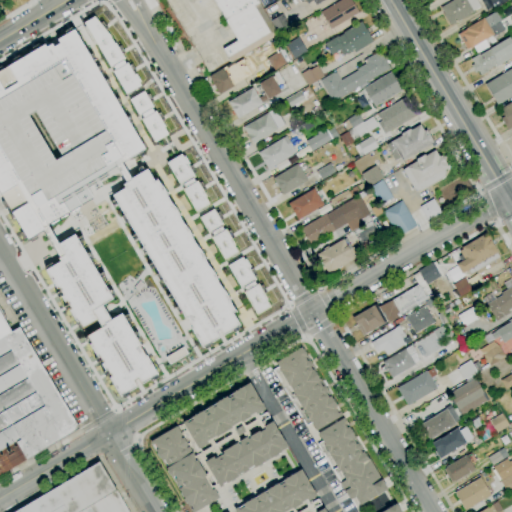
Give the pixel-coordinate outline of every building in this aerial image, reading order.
[(231,63),(222,48),(235,40),(211,0),(255,0),(277,36),(231,63)] [(331,29),(320,12),(339,0),(351,0),(359,12),(355,15),(354,16),(353,16),(331,29)] [(451,26),(450,24),(449,24),(443,14),(443,13),(440,7),(452,0),(476,0),(481,8),(451,26)] [(466,49),(458,35),(466,30),(465,28),(483,17),(484,19),(496,12),(501,20),(499,21),(504,30),(493,37),(496,42),(477,54),(473,47),(470,48),(469,48),(466,49)] [(279,31),(272,20),(282,13),(289,24),(279,31)] [(121,95),(136,88),(100,14),(85,21),(121,95)] [(343,56),(339,50),(331,55),(324,44),(337,36),(338,37),(343,34),(342,33),(360,21),(373,41),(354,53),(353,51),(347,54),(346,53),(343,56)] [(0,195),(27,241),(49,227),(48,225),(94,198),(86,185),(145,150),(73,30),(57,39),(59,43),(53,46),(51,43),(46,46),(45,44),(0,70),(0,195)] [(480,75),(477,71),(475,72),(470,65),(473,63),(470,58),(478,54),(479,55),(489,49),(509,37),(511,42),(511,57),(494,68),(493,67),(480,75)] [(298,38),(307,52),(294,59),(286,45),(298,38)] [(332,103),(319,80),(335,71),(341,80),(357,70),(356,69),(365,63),(363,61),(365,60),(364,59),(379,50),(390,68),(332,103)] [(266,59),(278,52),(285,63),(273,71),(266,59)] [(235,61),(236,61),(237,60),(244,72),(242,73),(245,79),(219,95),(208,76),(235,61)] [(308,86),(300,74),(309,68),(310,70),(317,65),(324,76),(308,86)] [(511,95),(497,105),(484,84),(511,66),(511,95)] [(374,107),(363,88),(391,71),(402,90),(374,107)] [(258,98),(261,96),(260,94),(263,92),(258,84),(272,76),(281,92),(269,99),(270,99),(266,101),(266,100),(261,103),(258,98)] [(261,103),(262,104),(237,119),(227,102),(252,87),(258,98),(261,103)] [(128,99),(153,142),(167,134),(143,91),(128,99)] [(290,107),(285,100),(299,91),(304,98),(290,107)] [(388,132),(387,130),(387,131),(381,122),(382,121),(377,113),(403,97),(408,104),(409,104),(416,115),(388,132)] [(511,128),(507,131),(500,118),(503,116),(499,109),(511,101),(511,128)] [(252,144),(242,127),(275,108),(285,125),(252,144)] [(352,128),(346,119),(357,113),(362,122),(352,128)] [(354,141),(348,131),(372,116),(378,126),(354,141)] [(394,161),(391,156),(392,155),(386,145),(401,135),(400,134),(409,129),(410,130),(420,124),(424,131),(426,130),(433,142),(402,161),(400,158),(394,161)] [(311,151),(305,141),(306,141),(325,129),(331,140),(311,151)] [(345,146),(339,136),(347,132),(353,142),(345,146)] [(268,170),(257,153),(286,136),(290,143),(286,145),(292,155),(268,170)] [(360,157),(353,146),(371,136),(378,147),(360,157)] [(302,156),(300,152),(308,147),(310,151),(302,156)] [(444,170),(445,171),(445,172),(445,174),(444,175),(444,176),(443,177),(442,177),(421,190),(419,191),(417,191),(416,190),(415,190),(414,190),(413,191),(411,188),(413,188),(402,169),(416,161),(415,159),(424,154),(425,155),(435,150),(439,156),(441,155),(448,167),(444,170)] [(166,161),(193,212),(208,204),(181,153),(166,161)] [(283,195),(273,178),(297,163),(308,180),(283,195)] [(321,180),(316,171),(329,163),(335,172),(321,180)] [(368,187),(361,174),(375,165),(383,178),(368,187)] [(112,195),(202,348),(240,326),(232,313),(234,312),(156,179),(154,181),(147,168),(129,179),(130,180),(123,184),(125,187),(112,195)] [(380,205),(369,187),(381,180),(392,198),(380,205)] [(333,207),(329,200),(347,190),(348,191),(352,189),(351,188),(355,186),(358,191),(354,193),(354,194),(350,196),(351,197),(333,207)] [(298,220),(288,203),(313,188),(323,205),(298,220)] [(351,232),(337,208),(358,195),(362,202),(363,201),(366,205),(365,205),(370,213),(368,214),(371,220),(351,232)] [(428,221),(419,207),(433,198),(441,212),(428,221)] [(398,237),(382,212),(401,200),(416,225),(398,237)] [(320,216),(317,210),(328,203),(331,209),(320,216)] [(375,217),(370,210),(378,205),(382,212),(375,217)] [(198,216),(222,260),(237,252),(213,208),(198,216)] [(311,245),(301,228),(325,214),(336,208),(343,219),(332,226),(335,231),(311,245)] [(359,244),(352,232),(371,221),(378,233),(359,244)] [(45,270),(80,330),(97,320),(101,327),(85,337),(120,397),(158,375),(121,312),(111,318),(103,305),(113,299),(74,233),(56,244),(63,255),(57,258),(59,261),(45,270)] [(470,276),(467,271),(461,274),(455,264),(461,261),(459,256),(461,255),(459,251),(462,249),(461,248),(486,233),(498,252),(497,253),(500,257),(470,276)] [(328,274),(316,254),(324,250),(323,248),(328,245),(329,246),(343,238),(348,248),(351,247),(353,250),(351,251),(353,254),(352,255),(354,259),(328,274)] [(252,315),(268,307),(243,256),(228,264),(252,315)] [(427,284),(418,270),(432,262),(440,276),(427,284)] [(392,300),(418,284),(412,275),(418,272),(423,281),(424,281),(433,296),(432,297),(432,298),(429,299),(428,299),(427,299),(401,315),(392,300)] [(460,297),(453,284),(464,277),(472,290),(460,297)] [(496,321),(486,304),(501,295),(500,293),(511,286),(511,307),(508,310),(509,312),(496,321)] [(401,315),(400,316),(378,330),(377,328),(363,336),(352,317),(376,303),(378,307),(392,300),(401,315)] [(415,334),(405,317),(424,305),(434,323),(415,334)] [(464,327),(456,316),(472,306),(480,317),(464,327)] [(0,312),(11,332),(19,327),(79,428),(26,460),(0,475),(0,312)] [(442,325),(437,315),(441,312),(447,323),(442,325)] [(511,337),(503,343),(499,336),(492,340),(489,335),(496,331),(496,330),(510,322),(508,320),(511,317),(511,337)] [(386,355),(383,350),(380,352),(380,350),(376,352),(371,343),(394,328),(398,325),(405,337),(402,339),(405,344),(386,355)] [(489,366),(482,355),(482,354),(479,349),(492,341),(498,345),(505,357),(489,366)] [(391,378),(382,362),(411,345),(415,351),(409,354),(415,364),(391,378)] [(316,431),(311,423),(306,426),(297,412),(302,409),(295,398),(291,401),(288,396),(293,393),(289,386),(288,386),(279,371),(275,374),(272,370),(278,366),(275,362),(301,347),(306,356),(307,356),(314,368),(313,369),(319,379),(320,378),(330,395),(330,396),(342,415),(316,431)] [(463,381),(457,370),(459,368),(458,367),(469,360),(477,373),(463,381)] [(477,372),(472,364),(477,361),(482,369),(477,372)] [(407,406),(397,388),(426,371),(432,368),(436,375),(430,378),(437,389),(407,406)] [(511,385),(505,390),(500,381),(511,373),(511,385)] [(461,416),(448,394),(474,378),(483,393),(482,393),(487,401),(461,416)] [(193,511),(191,511),(190,510),(191,509),(189,506),(188,507),(177,489),(179,488),(178,486),(177,486),(173,480),(174,479),(172,477),(171,478),(165,468),(166,468),(161,460),(156,452),(155,452),(151,444),(150,442),(176,426),(177,427),(183,424),(182,422),(186,420),(186,421),(191,418),(190,417),(202,410),(203,411),(206,409),(206,408),(211,405),(211,406),(214,404),(214,403),(226,396),(226,397),(231,394),(231,393),(249,382),(265,410),(257,414),(259,416),(266,412),(269,417),(264,421),(266,425),(272,421),(287,447),(280,451),(280,452),(270,458),(264,461),(265,461),(254,468),(253,466),(248,469),(248,470),(243,473),(242,472),(237,475),(238,477),(226,484),(225,482),(222,485),(222,486),(219,488),(218,487),(214,489),(219,497),(193,511)] [(429,440),(419,425),(451,406),(460,420),(454,423),(455,424),(429,440)] [(497,433),(489,420),(501,413),(509,426),(497,433)] [(360,505),(355,497),(349,500),(344,491),(339,483),(345,480),(340,471),(335,475),(332,469),(336,467),(330,456),(325,459),(317,444),(322,441),(317,433),(343,418),(363,451),(367,459),(368,458),(387,489),(360,505)] [(439,459),(434,451),(435,450),(431,444),(457,428),(457,429),(464,425),(472,438),(465,442),(466,443),(439,459)] [(492,466),(487,458),(498,451),(503,459),(492,466)] [(451,483),(443,469),(446,467),(465,455),(471,464),(473,463),(475,465),(473,467),(475,470),(455,482),(454,481),(451,483)] [(511,491),(507,494),(500,481),(501,481),(500,480),(498,481),(492,471),(494,469),(492,467),(506,459),(508,462),(511,460),(511,491)] [(13,511),(99,462),(129,511),(13,511)] [(234,511),(233,509),(237,507),(237,508),(242,505),(242,504),(253,497),(254,498),(256,496),(264,491),(264,492),(266,490),(277,483),(278,484),(283,481),(282,480),(300,469),(316,496),(310,499),(312,502),(317,499),(321,505),(314,509),(315,511),(317,511),(323,508),(325,511),(234,511)] [(465,511),(454,493),(480,477),(491,495),(465,511)] [(479,511),(496,502),(502,511),(479,511)] [(379,511),(400,511),(397,503),(379,511)]
